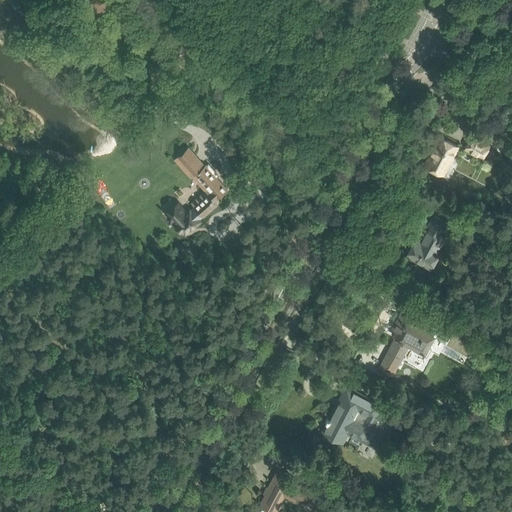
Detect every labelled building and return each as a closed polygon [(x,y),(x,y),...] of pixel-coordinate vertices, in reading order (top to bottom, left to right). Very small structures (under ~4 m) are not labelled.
[(488,141),(511,153),(511,110),(507,109),(504,110),(501,111),(489,133),(492,134),(488,141)] [(425,165),(434,170),(443,174),(457,146),(440,137),(425,165)] [(466,147),(483,157),(489,146),(471,137),(466,147)] [(204,170),(199,165),(190,173),(195,178),(204,170)] [(463,211),(442,200),(437,209),(458,221),(463,211)] [(178,203),(171,210),(169,212),(170,213),(167,215),(172,220),(174,219),(176,221),(175,222),(176,223),(183,231),(183,230),(186,232),(200,220),(188,207),(185,210),(178,203)] [(405,257),(412,261),(413,258),(431,268),(439,253),(437,252),(446,236),(441,234),(447,222),(434,215),(425,232),(425,233),(425,234),(422,241),(416,238),(405,257)] [(383,361),(392,366),(396,368),(409,343),(417,347),(418,345),(425,349),(432,336),(411,325),(415,317),(403,310),(393,328),(399,331),(383,361)] [(466,330),(478,336),(482,327),(470,322),(466,330)] [(326,433),(335,437),(343,442),(350,427),(366,436),(382,404),(349,387),(338,410),(335,408),(329,418),(327,417),(326,420),(331,423),(326,433)] [(491,437),(499,442),(505,431),(497,427),(491,437)] [(435,444),(446,449),(452,438),(442,432),(435,444)] [(269,511),(275,501),(279,503),(284,493),(309,507),(317,493),(296,482),(297,479),(278,469),(272,480),(269,478),(268,480),(273,482),(271,485),(270,485),(269,486),(268,486),(267,487),(264,493),(266,494),(256,511),(269,511)]
